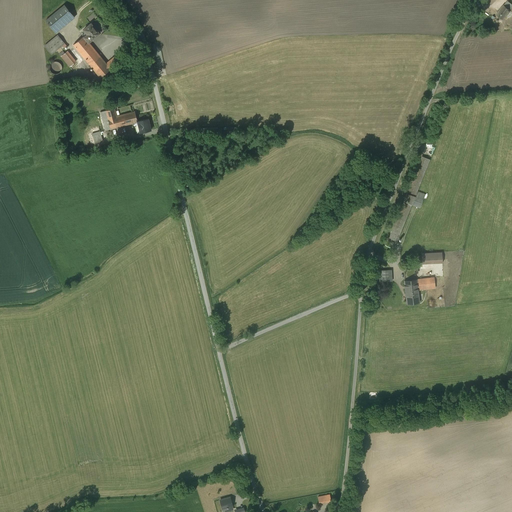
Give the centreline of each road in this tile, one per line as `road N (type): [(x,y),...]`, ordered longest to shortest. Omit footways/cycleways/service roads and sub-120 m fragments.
road 1 (unclassified): [(338,511),(363,265),(455,35),(478,0)]
road 2 (unclassified): [(264,511),(140,33),(114,0)]
road 3 (track): [(352,414),(511,391)]
road 4 (track): [(218,349),(362,288)]
